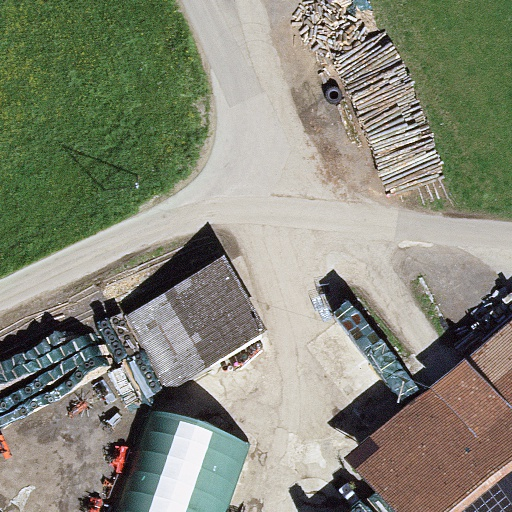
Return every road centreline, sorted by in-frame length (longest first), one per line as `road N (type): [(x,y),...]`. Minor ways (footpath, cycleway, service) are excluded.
road 1 (unclassified): [(0,296),(143,229),(203,213),(283,207)]
road 2 (unclassified): [(283,207),(511,232)]
road 3 (unclassified): [(283,207),(195,0)]
